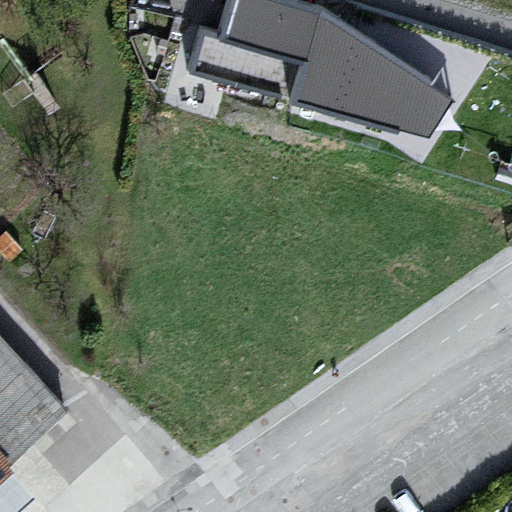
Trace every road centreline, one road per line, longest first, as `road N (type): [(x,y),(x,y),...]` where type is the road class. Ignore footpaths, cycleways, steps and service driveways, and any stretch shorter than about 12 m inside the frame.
road 1 (residential): [(220,486),(511,292)]
road 2 (unknown): [(0,310),(119,433),(220,486)]
